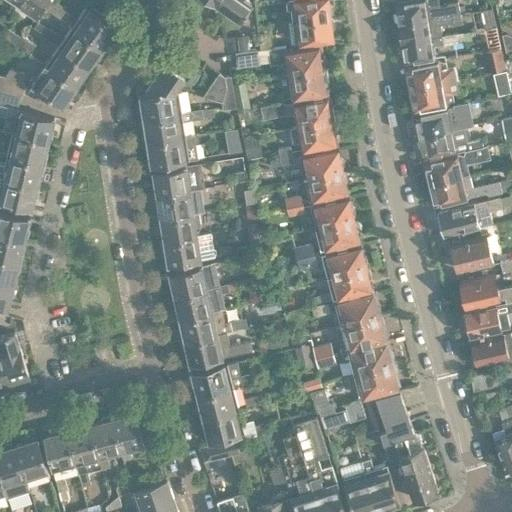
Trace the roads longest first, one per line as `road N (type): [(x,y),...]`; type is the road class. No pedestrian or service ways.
road 1 (residential): [(481,508),(395,187),(368,0)]
road 2 (residential): [(155,372),(104,100),(153,7)]
road 3 (residential): [(0,418),(155,372)]
road 4 (residential): [(202,511),(155,372)]
